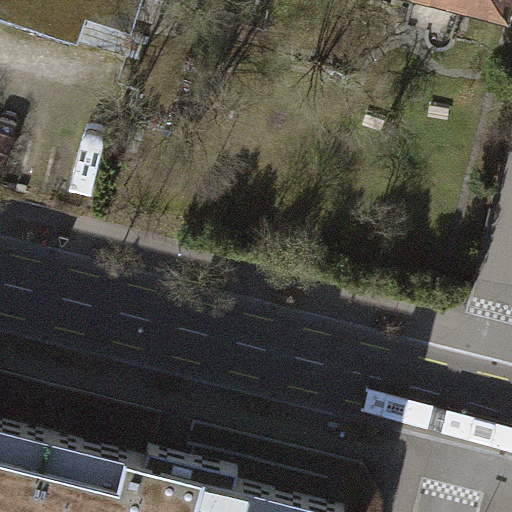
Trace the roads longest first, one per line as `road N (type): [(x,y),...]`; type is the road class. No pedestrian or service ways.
road 1 (tertiary): [(474,403),(0,283)]
road 2 (residential): [(511,256),(474,403)]
